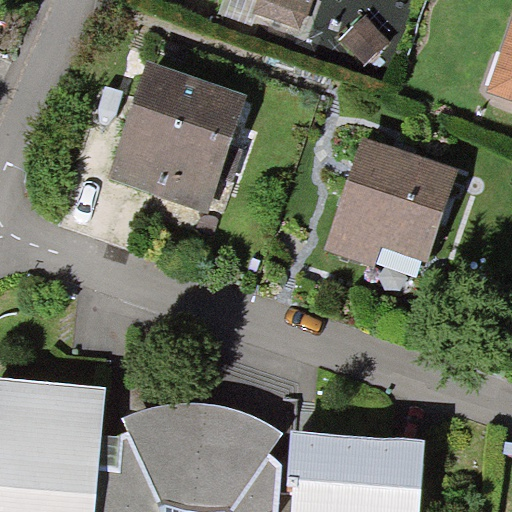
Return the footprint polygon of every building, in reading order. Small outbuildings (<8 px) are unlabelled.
[(223,0),(304,28),(314,0),(223,0)] [(511,2),(479,103),(511,114),(511,2)] [(251,99),(156,68),(121,175),(216,206),(251,99)] [(454,178),(355,151),(328,251),(373,263),(379,241),(433,255),(454,178)] [(0,511),(107,511),(113,434),(116,393),(0,384),(0,511)] [(155,414),(113,434),(107,511),(299,511),(301,446),(277,420),(256,415),(228,408),(187,407),(155,414)] [(435,511),(437,449),(301,446),(299,511),(435,511)]
